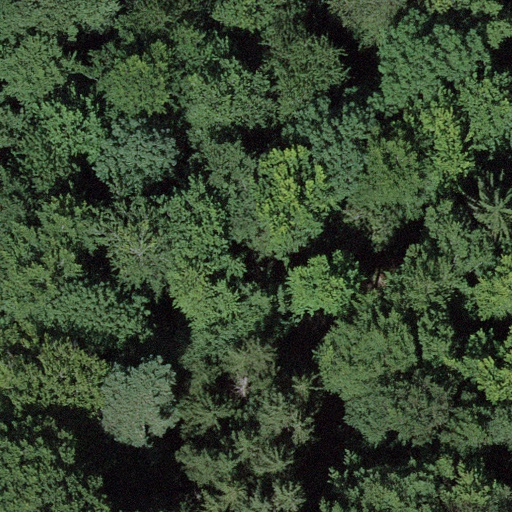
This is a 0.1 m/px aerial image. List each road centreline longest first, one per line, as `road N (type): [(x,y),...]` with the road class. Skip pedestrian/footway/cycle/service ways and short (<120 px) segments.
road 1 (track): [(0,454),(61,407),(319,305),(511,306)]
road 2 (track): [(68,5),(0,149)]
